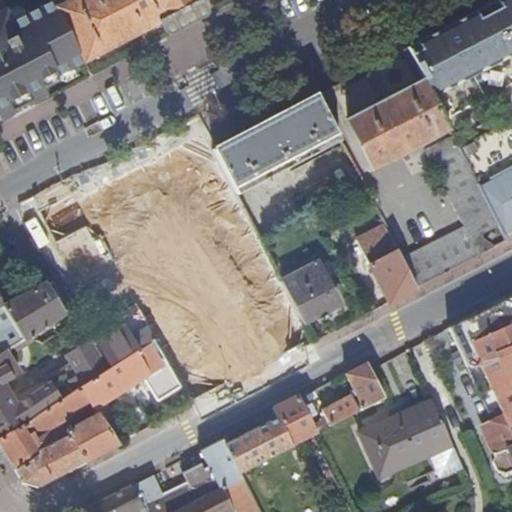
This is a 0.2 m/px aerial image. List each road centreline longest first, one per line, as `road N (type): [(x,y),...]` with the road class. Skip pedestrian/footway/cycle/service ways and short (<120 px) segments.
road 1 (residential): [(511,269),(40,511)]
road 2 (residential): [(368,0),(0,192)]
road 3 (unknown): [(426,336),(480,467),(487,511)]
